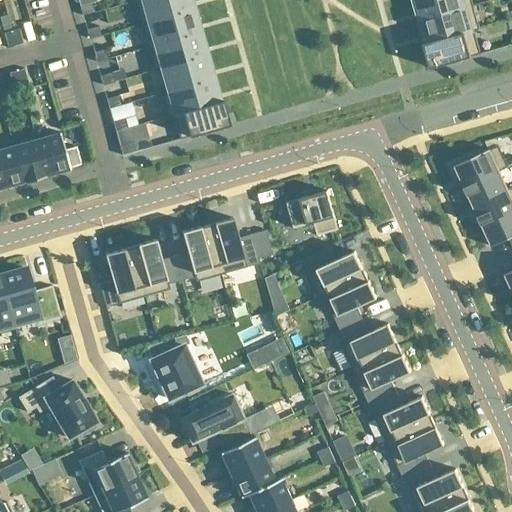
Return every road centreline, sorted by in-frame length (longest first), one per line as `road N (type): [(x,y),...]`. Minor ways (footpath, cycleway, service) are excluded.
road 1 (unclassified): [(374,133),(511,441)]
road 2 (residential): [(53,224),(374,133)]
road 3 (residential): [(53,224),(91,356),(202,511)]
road 4 (residential): [(374,133),(511,93)]
